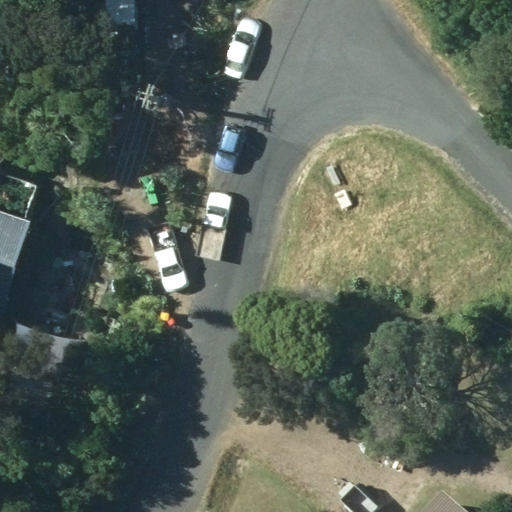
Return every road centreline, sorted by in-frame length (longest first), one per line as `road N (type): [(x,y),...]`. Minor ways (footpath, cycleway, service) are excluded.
road 1 (residential): [(167,511),(223,338),(257,166),(310,2)]
road 2 (unclassified): [(310,2),(511,181)]
